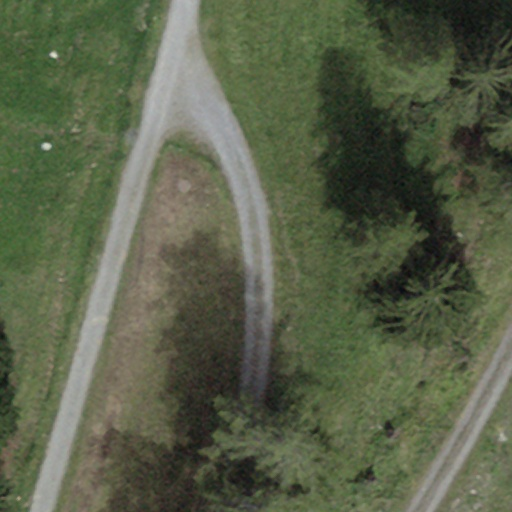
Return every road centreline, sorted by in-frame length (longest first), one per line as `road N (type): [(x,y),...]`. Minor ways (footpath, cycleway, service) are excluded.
road 1 (track): [(180,0),(39,511)]
road 2 (track): [(214,511),(263,343),(268,266),(237,163),(170,37)]
road 3 (track): [(511,350),(416,511)]
